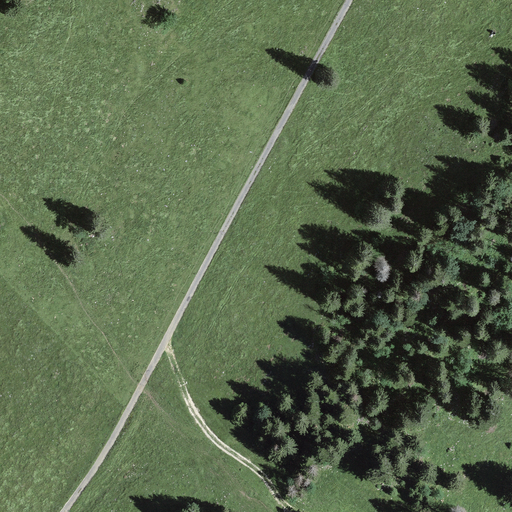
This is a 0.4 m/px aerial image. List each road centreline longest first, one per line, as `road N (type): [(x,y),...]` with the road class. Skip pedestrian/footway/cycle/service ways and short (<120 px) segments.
road 1 (track): [(349,0),(126,413),(64,511)]
road 2 (track): [(166,339),(199,421),(299,511)]
